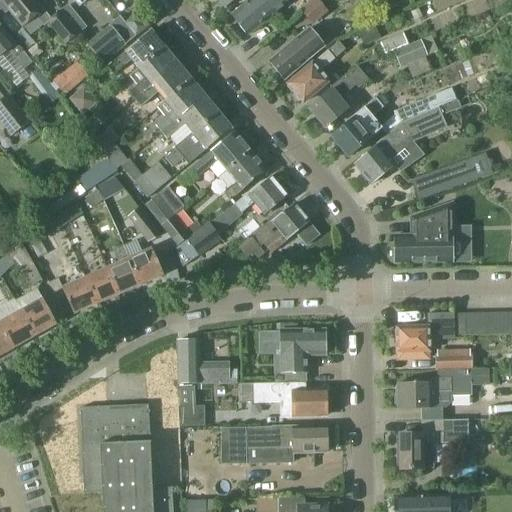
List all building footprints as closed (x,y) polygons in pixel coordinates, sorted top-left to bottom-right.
[(44,26),(47,24),(46,23),(51,19),(35,0),(0,0),(23,28),(37,17),(44,26)] [(218,0),(226,9),(237,0),(218,0)] [(250,0),(231,16),(248,36),(288,3),(285,0),(250,0)] [(312,26),(326,14),(319,6),(306,12),(302,15),(312,26)] [(64,46),(79,35),(60,12),(51,19),(46,23),(47,24),(64,46)] [(17,63),(24,71),(33,64),(24,52),(24,51),(20,47),(19,48),(0,24),(0,66),(5,73),(17,63)] [(373,27),(357,36),(364,47),(380,39),(373,27)] [(305,32),(269,62),(285,81),(321,51),(322,52),(337,41),(331,33),(320,42),(309,29),(305,32)] [(108,67),(115,75),(132,61),(139,69),(139,70),(165,49),(151,32),(108,67)] [(385,56),(393,52),(408,46),(403,34),(380,44),(385,56)] [(431,37),(408,47),(408,46),(393,52),(400,68),(406,66),(412,79),(430,72),(425,58),(437,53),(431,37)] [(346,53),(339,44),(328,53),(289,86),(296,94),(295,97),(298,101),(302,101),(304,104),(329,83),(316,68),(319,65),(324,71),(336,61),(346,53)] [(136,86),(128,92),(135,100),(178,65),(165,49),(139,70),(139,69),(129,78),(136,86)] [(59,71),(49,78),(64,96),(87,77),(75,62),(61,73),(59,71)] [(135,100),(141,107),(159,93),(166,101),(191,80),(178,65),(135,100)] [(326,130),(348,111),(339,100),(355,86),(358,90),(367,81),(356,68),(353,70),(331,89),(332,91),(309,110),(326,130)] [(164,118),(156,125),(162,133),(204,97),(191,80),(166,101),(166,102),(157,109),(164,118)] [(68,100),(81,116),(98,103),(84,87),(68,100)] [(394,115),(400,125),(400,126),(439,110),(439,109),(455,102),(451,90),(393,113),(394,115)] [(29,123),(8,95),(3,99),(0,95),(0,123),(11,138),(29,123)] [(162,133),(168,140),(186,126),(192,134),(217,112),(204,97),(162,133)] [(381,130),(380,128),(372,118),(383,109),(375,100),(364,109),(353,118),(354,120),(333,138),(349,158),(371,139),(381,130)] [(400,126),(400,125),(386,137),(376,145),(378,147),(355,165),(372,185),(394,166),(386,157),(410,138),(413,142),(446,128),(439,110),(400,126)] [(86,123),(95,132),(108,122),(100,111),(86,123)] [(183,158),(188,165),(231,129),(217,112),(192,134),(200,143),(183,158)] [(120,139),(111,129),(94,142),(103,153),(115,143),(115,144),(120,139)] [(190,170),(197,178),(218,161),(227,172),(250,152),(234,133),(198,163),(190,170)] [(115,143),(103,153),(116,170),(120,166),(121,167),(128,161),(115,144),(115,143)] [(223,194),(230,201),(266,171),(250,152),(227,172),(236,183),(223,194)] [(484,157),(412,182),(419,201),(490,175),(484,157)] [(128,161),(121,167),(134,183),(143,176),(130,160),(128,161)] [(79,184),(85,193),(114,174),(108,165),(79,184)] [(147,199),(155,192),(143,176),(134,183),(147,199)] [(224,214),(230,221),(240,213),(250,205),(249,204),(252,201),(265,216),(287,197),(271,177),(248,197),(247,195),(234,206),(224,214)] [(85,199),(91,209),(105,201),(98,191),(85,199)] [(51,216),(73,201),(68,195),(47,209),(51,216)] [(395,249),(393,250),(393,259),(395,259),(395,263),(453,263),(453,203),(410,218),(410,237),(395,237),(395,249)] [(320,236),(294,205),(271,223),(256,233),(238,248),(251,265),(265,254),(260,248),(265,247),(271,254),(296,233),(307,247),(320,236)] [(129,218),(147,242),(161,236),(140,209),(129,218)] [(63,228),(74,220),(68,210),(56,217),(63,228)] [(51,236),(63,228),(56,217),(44,224),(51,236)] [(186,238),(172,220),(162,228),(176,246),(186,238)] [(187,240),(175,249),(183,269),(221,242),(208,225),(202,230),(189,239),(187,240)] [(153,249),(130,259),(141,286),(164,275),(153,249)] [(3,259),(0,262),(0,276),(1,278),(11,268),(3,259)] [(130,259),(108,269),(120,295),(141,286),(130,259)] [(86,278),(98,305),(120,295),(108,269),(86,278)] [(64,288),(75,315),(98,305),(86,278),(64,288)] [(36,291),(15,302),(21,312),(36,337),(57,325),(43,300),(41,300),(36,291)] [(21,312),(1,323),(15,349),(36,337),(21,312)] [(508,313),(497,314),(497,336),(508,335),(508,313)] [(465,314),(454,314),(454,336),(465,336),(465,314)] [(475,314),(465,314),(465,336),(476,336),(475,314)] [(486,314),(475,314),(476,336),(486,336),(486,314)] [(497,314),(486,314),(486,336),(497,336),(497,314)] [(1,323),(0,323),(0,357),(15,349),(1,323)] [(398,353),(398,361),(430,360),(429,339),(450,339),(449,328),(397,329),(397,340),(394,342),(395,347),(397,350),(398,353)] [(325,331),(281,332),(281,373),(306,373),(306,356),(325,355),(325,331)] [(198,341),(181,342),(178,342),(178,385),(199,385),(198,341)] [(436,356),(434,356),(435,372),(436,372),(471,371),(470,355),(436,356)] [(395,397),(395,404),(398,406),(398,410),(432,410),(432,393),(449,393),(449,397),(471,397),(471,387),(471,371),(436,372),(436,379),(413,380),(413,384),(398,385),(398,395),(395,397)] [(488,371),(471,371),(471,387),(488,386),(488,371)] [(254,385),(253,404),(287,403),(293,403),(293,417),(326,416),(325,392),(304,393),(304,384),(265,385),(254,385)] [(178,388),(180,428),(204,427),(203,407),(194,407),(193,388),(178,388)] [(173,511),(172,489),(152,490),(150,443),(148,443),(147,406),(79,409),(83,494),(101,493),(101,511),(173,511)] [(398,436),(399,470),(433,470),(432,445),(468,444),(467,421),(420,422),(420,435),(398,436)] [(326,453),(326,429),(281,429),(281,427),(270,428),(220,430),(221,466),(246,465),(246,455),(293,453),(326,453)] [(447,511),(448,496),(399,497),(399,511),(447,511)] [(326,511),(327,507),(304,508),(304,499),(258,500),(257,511),(326,511)]
